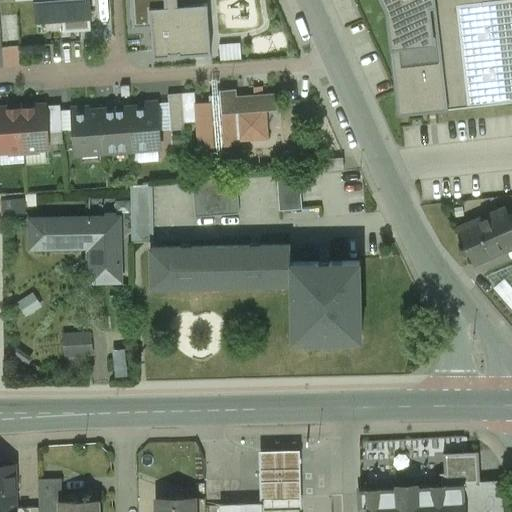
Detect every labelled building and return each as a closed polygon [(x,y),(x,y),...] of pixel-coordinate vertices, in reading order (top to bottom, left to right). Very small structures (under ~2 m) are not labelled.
[(37,0),(39,21),(63,19),(64,32),(91,30),(88,0),(37,0)] [(179,54),(211,52),(207,4),(178,6),(177,0),(131,0),(133,27),(151,26),(153,56),(169,55),(169,53),(179,52),(179,54)] [(511,0),(381,0),(387,12),(399,115),(511,101),(511,0)] [(225,59),(244,58),(243,42),(225,43),(225,59)] [(236,90),(219,91),(219,95),(209,96),(209,103),(195,104),(196,116),(198,148),(240,145),(240,141),(268,139),(266,111),(277,110),(276,94),(236,97),(236,90)] [(194,93),(182,94),(184,117),(196,116),(195,104),(194,93)] [(182,94),(168,95),(170,131),(185,130),(184,117),(182,94)] [(156,104),(141,105),(142,108),(129,109),(132,149),(160,147),(156,104)] [(45,106),(27,107),(27,105),(20,106),(24,151),(38,150),(37,148),(48,148),(45,106)] [(14,108),(0,109),(0,151),(10,150),(10,152),(24,151),(20,106),(14,106),(14,108)] [(87,109),(72,110),(76,154),(104,152),(101,111),(88,112),(87,109)] [(129,109),(101,111),(104,152),(132,149),(129,109)] [(343,158),(319,160),(320,172),(344,170),(343,158)] [(299,174),(276,176),(279,212),(302,210),(299,174)] [(236,179),(214,180),(217,216),(239,214),(236,179)] [(214,180),(192,182),(195,218),(217,216),(214,180)] [(152,185),(130,187),(131,223),(153,221),(152,185)] [(26,199),(1,200),(2,217),(27,216),(26,199)] [(511,227),(504,210),(460,229),(474,262),(511,245),(511,227)] [(119,217),(90,218),(90,221),(29,222),(30,245),(91,244),(92,282),(121,281),(119,217)] [(153,221),(131,223),(132,243),(153,243),(153,221)] [(290,264),(290,246),(150,249),(151,289),(291,286),(292,342),(305,341),(305,343),(348,342),(348,340),(361,340),(360,262),(290,264)] [(511,281),(509,277),(498,285),(511,303),(511,281)] [(20,301),(28,315),(44,306),(36,292),(20,301)] [(65,358),(94,358),(94,332),(65,331),(65,358)] [(300,450),(258,451),(260,504),(261,504),(261,505),(299,504),(299,508),(301,508),(300,450)] [(14,466),(0,465),(0,507),(15,508),(14,466)] [(61,479),(38,479),(39,507),(38,511),(61,511),(61,501),(62,501),(61,479)] [(500,511),(499,483),(359,491),(360,508),(367,508),(367,511),(500,511)] [(193,511),(193,498),(157,499),(157,511),(193,511)] [(62,501),(61,501),(61,511),(98,511),(98,501),(62,501)]
